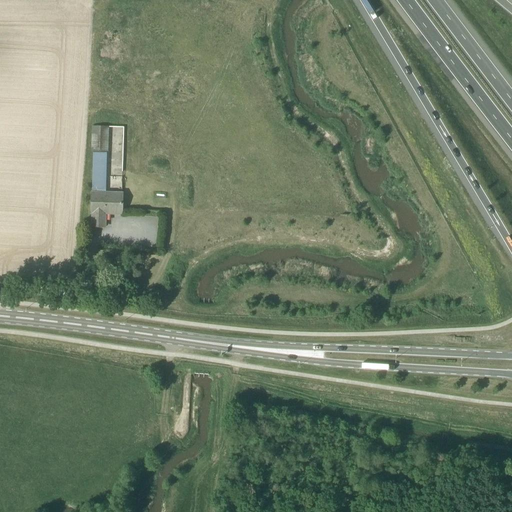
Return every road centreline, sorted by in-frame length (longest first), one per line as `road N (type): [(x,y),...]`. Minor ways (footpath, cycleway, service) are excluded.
road 1 (primary): [(291,350),(0,317)]
road 2 (motorway): [(361,0),(511,246)]
road 3 (primary): [(291,350),(371,368),(511,374)]
road 4 (primary): [(511,358),(291,350)]
road 5 (motorway): [(401,0),(511,146)]
road 6 (track): [(79,292),(147,290),(166,270),(175,191)]
road 7 (motorway): [(511,97),(434,0)]
